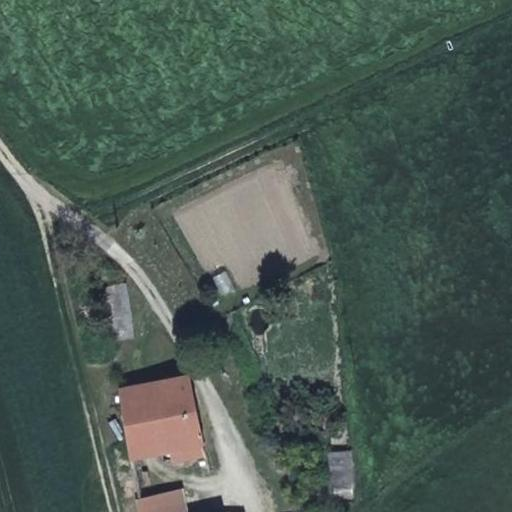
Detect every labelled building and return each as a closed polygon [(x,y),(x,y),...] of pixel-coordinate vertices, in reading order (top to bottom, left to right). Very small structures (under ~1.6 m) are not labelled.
[(135,337),(127,283),(107,287),(115,333),(118,339),(135,337)] [(190,376),(156,382),(171,449),(190,445),(193,456),(206,454),(190,376)] [(156,382),(122,390),(132,458),(171,449),(156,382)] [(351,493),(350,451),(330,453),(332,494),(351,493)] [(141,511),(184,511),(181,495),(140,504),(141,511)]
